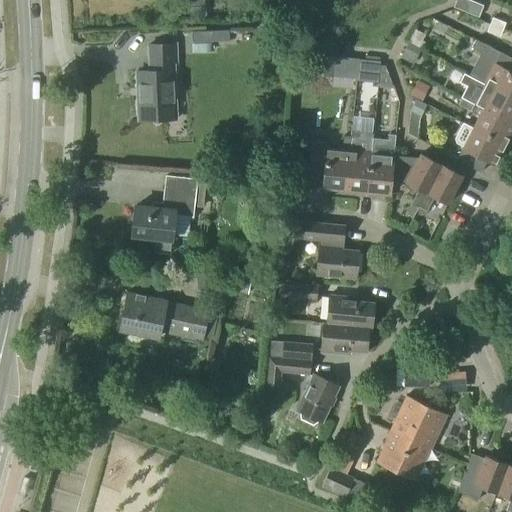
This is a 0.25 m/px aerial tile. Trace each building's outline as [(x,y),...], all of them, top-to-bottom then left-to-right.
[(185,20),(207,19),(205,0),(183,0),(184,9),(185,20)] [(466,12),(470,1),(467,0),(456,0),(454,7),(466,12)] [(502,30),(505,23),(492,18),(489,25),(502,30)] [(500,37),(502,30),(489,25),(486,32),(500,37)] [(230,44),(242,45),(244,32),(231,31),(230,44)] [(511,99),(511,59),(500,53),(475,39),(472,47),(480,54),(468,76),(472,78),(484,84),(511,99)] [(137,123),(175,122),(173,66),(175,66),(175,47),(148,47),(148,73),(135,74),(137,123)] [(332,77),(334,57),(312,55),(310,74),(332,77)] [(358,60),(356,79),(356,81),(377,83),(379,63),(358,60)] [(511,99),(484,84),(472,78),(469,85),(480,91),(473,104),(473,105),(474,105),(482,110),(504,121),(508,113),(511,114),(511,113),(511,99)] [(416,99),(421,102),(428,87),(417,81),(410,97),(416,99)] [(420,117),(426,104),(421,102),(416,99),(410,112),(420,117)] [(473,105),(473,104),(463,99),(459,106),(470,112),(474,105),(473,105)] [(509,123),(504,121),(482,110),(472,129),(504,145),(511,129),(511,124),(509,123)] [(481,173),(487,161),(494,165),(504,145),(472,129),(463,124),(455,139),(457,145),(462,148),(456,160),(481,173)] [(367,188),(373,132),(362,131),(354,138),(350,137),(345,189),(358,190),(358,187),(367,188)] [(389,196),(391,182),(393,156),(393,155),(395,142),(387,141),(385,154),(372,153),(373,132),(367,188),(376,189),(376,194),(389,196)] [(345,189),(350,137),(343,136),(341,150),(327,149),(328,143),(311,142),(306,188),(325,189),(325,184),(332,185),(332,187),(345,189)] [(419,208),(441,166),(420,155),(418,158),(393,156),(391,182),(408,184),(419,189),(411,204),(419,208)] [(94,164),(95,181),(119,180),(119,163),(94,164)] [(441,166),(419,208),(426,212),(434,197),(448,204),(462,177),(441,166)] [(132,236),(156,239),(154,253),(170,255),(171,241),(174,217),(193,219),(197,180),(164,177),(161,210),(135,207),(132,236)] [(85,203),(84,215),(106,216),(106,204),(85,203)] [(356,280),(356,273),(358,252),(341,250),(343,226),(298,222),(297,239),(320,241),(316,277),(356,280)] [(235,282),(233,291),(246,295),(248,286),(235,282)] [(316,302),(318,285),(288,282),(287,299),(316,302)] [(212,340),(217,316),(208,314),(209,310),(168,301),(129,293),(121,330),(160,338),(161,333),(202,342),(203,338),(212,340)] [(372,329),(374,303),(358,302),(359,298),(330,295),(327,325),(369,329),(372,329)] [(369,329),(327,325),(323,324),(320,353),(350,356),(350,352),(367,354),(369,329)] [(311,361),(312,344),(283,342),(268,341),(266,358),(267,358),(281,359),(311,361)] [(311,361),(281,359),(267,358),(264,386),(280,387),(281,373),(309,376),(311,361)] [(429,387),(429,371),(404,370),(404,387),(429,387)] [(451,394),(476,393),(475,374),(450,375),(451,394)] [(323,423),(340,387),(313,375),(296,411),(299,412),(300,420),(313,426),(319,421),(323,423)] [(430,449),(446,415),(408,397),(392,431),(430,449)] [(415,482),(430,449),(392,431),(377,464),(415,482)] [(496,494),(507,465),(485,456),(484,459),(472,454),(457,492),(478,500),(482,489),(496,494)] [(507,511),(511,511),(511,466),(507,465),(496,494),(510,500),(506,511),(507,511)] [(362,505),(371,486),(330,467),(321,487),(362,505)]
